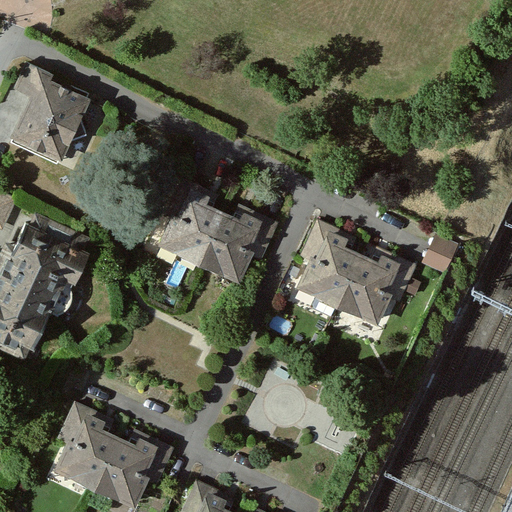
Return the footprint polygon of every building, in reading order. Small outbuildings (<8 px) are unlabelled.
[(62,155),(91,93),(51,75),(53,71),(27,58),(15,84),(29,91),(11,131),(62,155)] [(199,260),(225,206),(215,202),(220,192),(180,174),(163,210),(172,214),(159,241),(199,260)] [(0,188),(0,225),(1,226),(16,196),(0,188)] [(225,206),(199,260),(241,279),(253,252),(262,256),(279,219),(240,201),(235,211),(225,206)] [(0,344),(25,356),(53,296),(51,295),(57,282),(62,284),(68,273),(75,277),(90,245),(26,215),(14,242),(6,238),(0,251),(0,344)] [(337,303),(362,250),(353,246),(357,236),(318,217),(301,254),(310,258),(297,285),(337,303)] [(458,243),(436,233),(423,261),(445,271),(458,243)] [(362,250),(337,303),(378,323),(391,296),(399,300),(416,263),(377,245),(372,255),(362,250)] [(94,485),(120,432),(110,427),(115,417),(75,399),(58,435),(67,439),(55,466),(94,485)] [(120,432),(94,485),(136,504),(149,477),(157,481),(174,444),(135,426),(130,436),(120,432)] [(241,511),(242,511),(232,506),(237,496),(197,478),(181,511),(241,511)]
